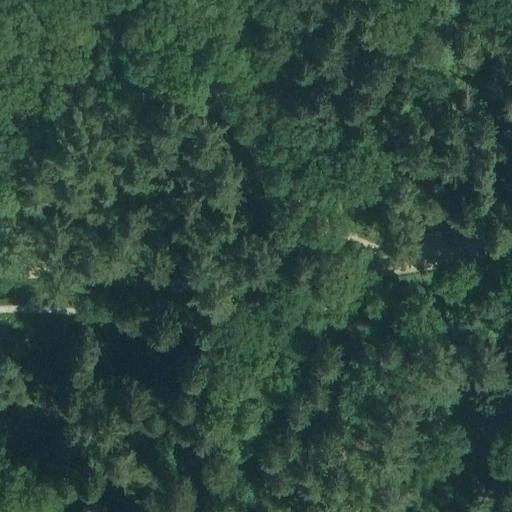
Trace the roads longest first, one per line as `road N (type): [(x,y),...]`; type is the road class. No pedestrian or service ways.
road 1 (track): [(0,273),(248,284),(401,266)]
road 2 (track): [(401,266),(303,212),(263,169),(170,0)]
road 3 (unknown): [(511,151),(282,114),(293,0)]
